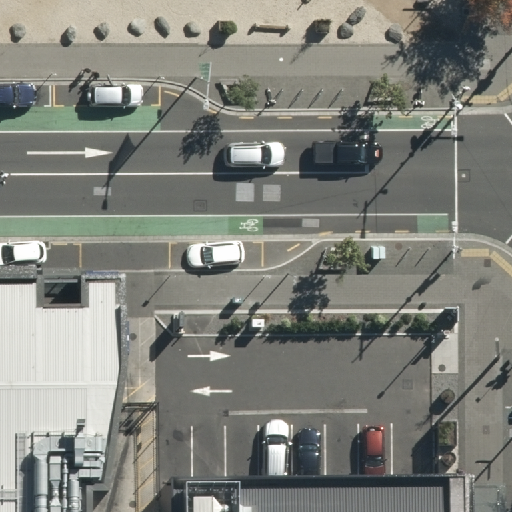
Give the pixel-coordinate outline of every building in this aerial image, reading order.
[(0,511),(88,511),(93,492),(91,310),(0,310),(0,511)] [(374,324),(373,359),(453,360),(454,326),(374,324)] [(452,375),(370,374),(369,408),(451,409),(452,375)] [(368,453),(368,487),(449,487),(449,453),(368,453)] [(460,511),(461,487),(152,489),(151,511),(460,511)]
